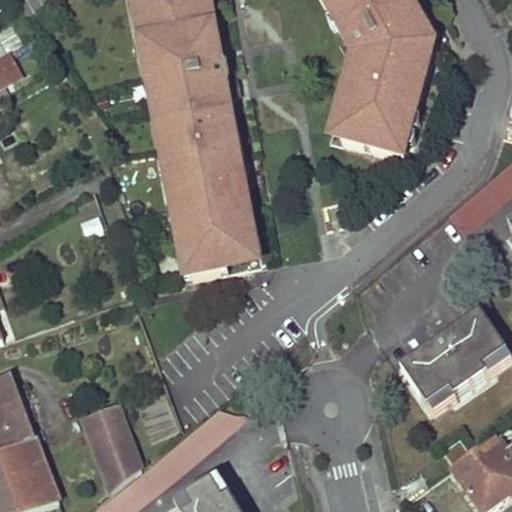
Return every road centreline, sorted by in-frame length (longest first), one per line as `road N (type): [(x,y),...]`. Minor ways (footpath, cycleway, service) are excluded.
road 1 (residential): [(457,0),(494,88),(467,176),(180,397)]
road 2 (unclassified): [(357,511),(332,401),(368,349)]
